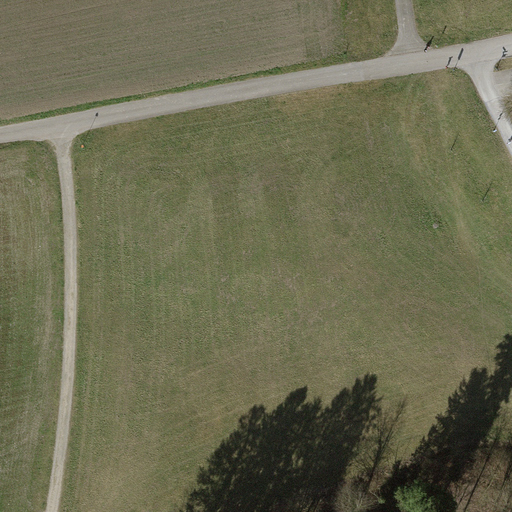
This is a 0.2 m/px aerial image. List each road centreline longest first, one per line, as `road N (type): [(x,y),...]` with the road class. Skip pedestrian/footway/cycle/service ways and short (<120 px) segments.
road 1 (unclassified): [(409,65),(0,137)]
road 2 (track): [(57,126),(71,218),(71,328),(51,511)]
